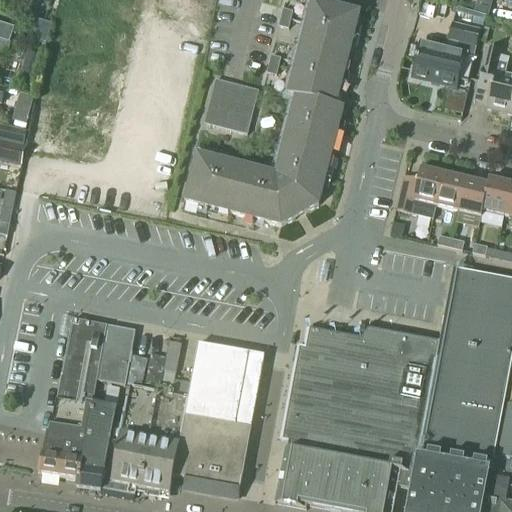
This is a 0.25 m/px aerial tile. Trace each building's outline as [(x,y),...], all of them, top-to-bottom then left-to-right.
[(297,101),(287,140),(279,174),(272,177),(197,158),(185,206),(282,231),(319,210),(345,112),(337,110),(360,17),(312,5),(288,99),(297,101)] [(278,32),(287,34),(288,34),(293,16),(283,13),(278,32)] [(33,21),(31,29),(39,44),(46,46),(52,27),(33,21)] [(0,42),(22,49),(23,46),(11,42),(14,30),(0,25),(0,42)] [(481,35),(474,33),(453,28),(449,45),(463,48),(460,58),(421,49),(413,81),(457,92),(459,85),(469,87),(481,35)] [(0,57),(6,59),(6,58),(7,58),(7,57),(10,58),(12,52),(23,56),(25,51),(22,50),(22,49),(0,42),(0,57)] [(486,114),(510,119),(511,111),(511,79),(505,78),(508,67),(498,65),(501,54),(485,50),(483,60),(484,61),(482,71),(483,72),(480,87),(491,90),(486,114)] [(39,59),(27,55),(22,73),(34,77),(39,59)] [(280,63),(271,60),(267,78),(276,80),(280,63)] [(259,95),(216,84),(205,128),(248,139),(259,95)] [(27,127),(34,101),(20,97),(12,123),(27,127)] [(0,128),(0,144),(24,150),(27,135),(0,128)] [(0,162),(22,167),(26,150),(24,150),(0,144),(0,162)] [(397,215),(410,218),(433,224),(436,211),(435,211),(443,179),(434,177),(436,171),(421,168),(417,185),(405,182),(397,215)] [(466,184),(443,179),(435,211),(436,211),(458,216),(466,184)] [(481,222),(483,216),(488,189),(466,184),(458,216),(481,222)] [(483,216),(504,220),(511,189),(489,184),(488,189),(483,216)] [(0,237),(7,240),(10,228),(0,225),(0,237)] [(404,229),(394,227),(391,239),(401,242),(404,229)] [(438,250),(450,253),(452,244),(440,242),(438,250)] [(450,253),(463,256),(465,247),(452,244),(450,253)] [(475,250),(473,258),(486,262),(488,253),(475,250)] [(413,493),(409,511),(485,511),(489,494),(488,494),(511,365),(511,284),(454,273),(440,346),(438,355),(413,493)] [(107,330),(74,324),(63,382),(60,381),(42,477),(80,483),(92,409),(94,409),(99,385),(97,385),(107,330)] [(109,330),(107,330),(97,385),(99,385),(125,390),(135,335),(109,330)] [(286,452),(276,507),(304,511),(307,511),(308,509),(323,511),(395,511),(400,491),(413,493),(440,346),(387,336),(385,346),(310,332),(303,372),(299,371),(298,374),(295,374),(282,444),(290,445),(289,453),(286,452)] [(165,375),(162,392),(158,391),(157,396),(171,399),(175,378),(176,378),(182,348),(170,346),(164,375),(165,375)] [(253,431),(262,383),(266,361),(199,348),(189,403),(185,420),(253,431)] [(172,480),(185,420),(189,403),(171,399),(157,396),(130,391),(124,430),(114,487),(168,497),(172,480)] [(511,408),(509,408),(499,461),(511,463),(511,408)] [(79,492),(113,497),(114,487),(124,430),(113,428),(115,413),(94,409),(92,409),(80,483),(79,492)] [(185,420),(173,480),(186,482),(185,492),(241,501),(253,431),(185,420)] [(511,511),(511,498),(489,494),(485,511),(511,511)]
